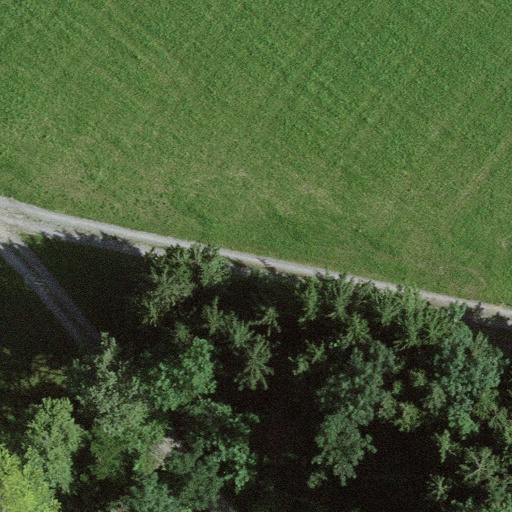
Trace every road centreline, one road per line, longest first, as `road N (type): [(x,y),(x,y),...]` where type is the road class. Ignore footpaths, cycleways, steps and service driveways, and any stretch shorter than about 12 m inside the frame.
road 1 (track): [(0,223),(511,327)]
road 2 (track): [(0,255),(76,327),(213,511)]
